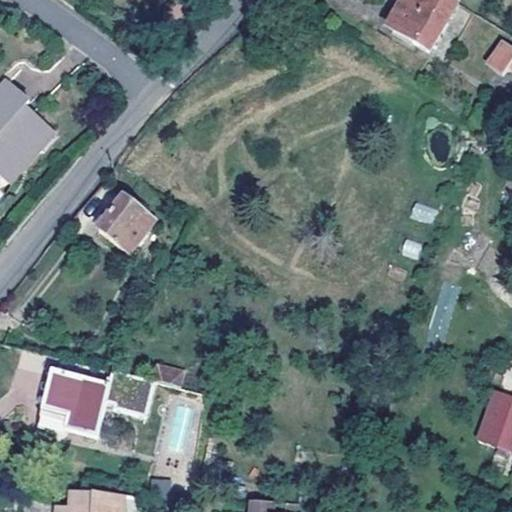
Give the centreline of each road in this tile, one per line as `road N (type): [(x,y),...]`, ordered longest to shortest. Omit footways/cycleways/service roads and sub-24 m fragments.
road 1 (residential): [(155,94),(0,282)]
road 2 (residential): [(155,94),(27,0)]
road 3 (residential): [(250,0),(155,94)]
